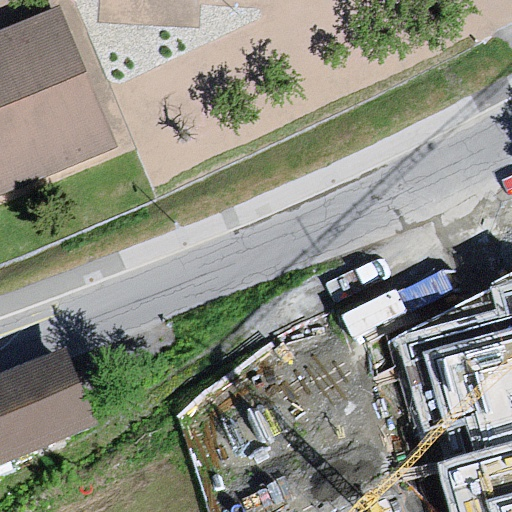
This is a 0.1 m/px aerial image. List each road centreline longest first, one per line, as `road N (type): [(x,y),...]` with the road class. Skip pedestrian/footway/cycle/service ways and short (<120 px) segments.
road 1 (tertiary): [(0,348),(309,230),(511,132)]
road 2 (track): [(452,162),(451,225),(203,359),(121,421)]
